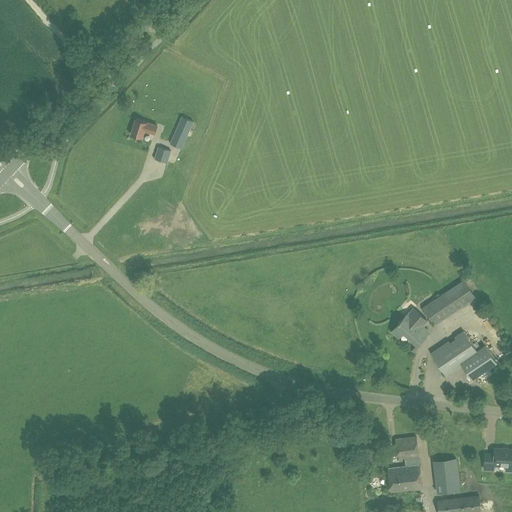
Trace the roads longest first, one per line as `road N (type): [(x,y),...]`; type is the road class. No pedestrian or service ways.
road 1 (tertiary): [(7,173),(143,301),(206,347),(306,385),(511,417)]
road 2 (secondary): [(7,173),(167,0)]
